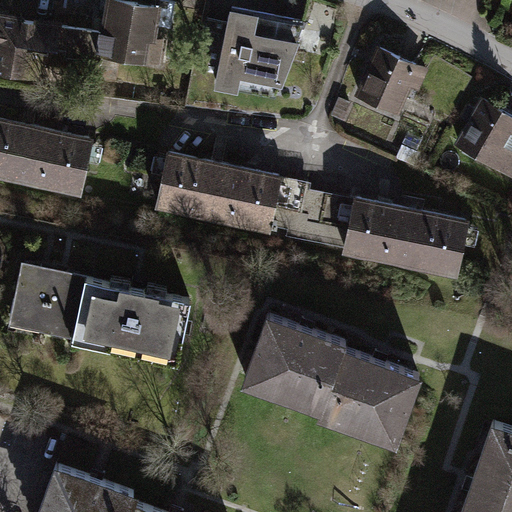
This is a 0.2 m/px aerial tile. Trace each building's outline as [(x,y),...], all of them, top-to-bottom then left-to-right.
[(304,15),(227,1),(213,79),(273,90),(304,15)] [(165,13),(110,2),(99,56),(154,67),(165,13)] [(54,29),(0,20),(0,78),(46,85),(54,29)] [(426,74),(382,52),(358,98),(402,120),(426,74)] [(342,93),(334,114),(346,118),(354,97),(342,93)] [(511,118),(488,103),(458,151),(511,185),(511,118)] [(97,143),(0,120),(0,178),(84,198),(97,143)] [(282,179),(173,156),(161,212),(270,235),(282,179)] [(471,226),(362,199),(348,253),(458,279),(471,226)] [(197,310),(29,268),(13,330),(181,372),(197,310)] [(356,348),(275,320),(251,389),(331,417),(327,427),(403,453),(427,384),(352,358),(356,348)] [(468,511),(511,511),(511,429),(499,425),(468,511)] [(141,497),(61,469),(45,511),(149,511),(137,508),(141,497)]
